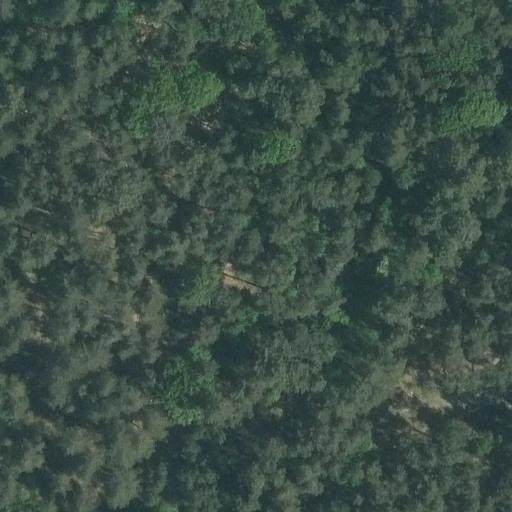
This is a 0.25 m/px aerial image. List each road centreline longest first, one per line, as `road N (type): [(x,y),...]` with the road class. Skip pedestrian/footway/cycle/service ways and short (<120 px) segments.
road 1 (track): [(511,152),(347,434),(281,511)]
road 2 (track): [(511,395),(347,434)]
